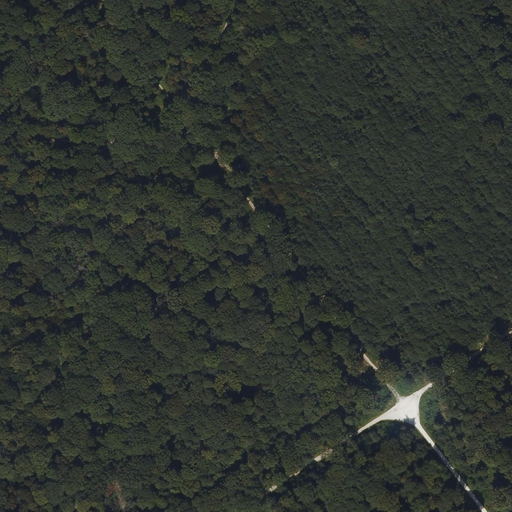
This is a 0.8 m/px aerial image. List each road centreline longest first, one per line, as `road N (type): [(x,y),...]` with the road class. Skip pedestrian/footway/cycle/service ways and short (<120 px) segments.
road 1 (track): [(95,0),(486,511)]
road 2 (track): [(238,511),(511,330)]
